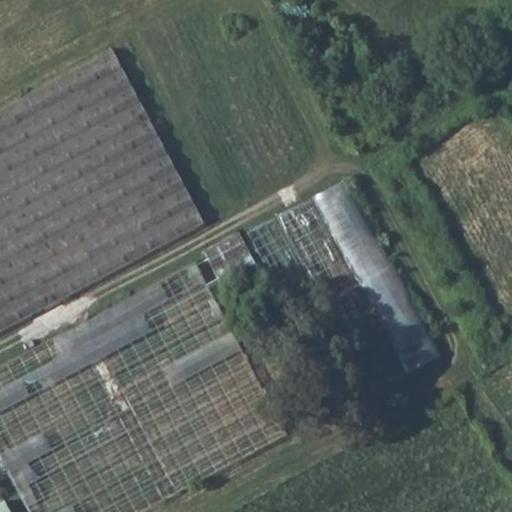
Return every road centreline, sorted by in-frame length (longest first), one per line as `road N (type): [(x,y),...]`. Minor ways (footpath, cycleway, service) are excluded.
road 1 (track): [(0,346),(307,184),(322,152),(237,0)]
road 2 (track): [(174,0),(0,91)]
